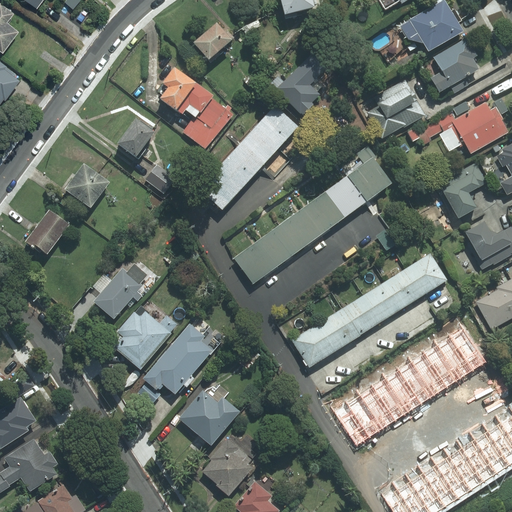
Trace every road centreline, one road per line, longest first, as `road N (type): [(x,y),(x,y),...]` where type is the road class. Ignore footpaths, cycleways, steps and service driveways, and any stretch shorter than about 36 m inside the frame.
road 1 (residential): [(0,298),(33,324),(155,511)]
road 2 (residential): [(0,189),(146,0)]
